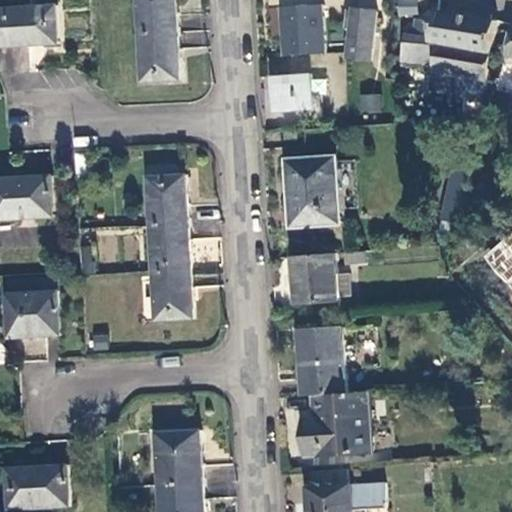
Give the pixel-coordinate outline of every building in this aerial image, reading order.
[(179,0),(141,0),(143,34),(182,32),(179,0)] [(417,15),(416,0),(396,0),(397,16),(417,15)] [(286,56),(329,53),(326,5),(283,7),(284,28),(286,56)] [(12,8),(14,48),(41,46),(61,45),(59,6),(12,8)] [(0,48),(14,48),(12,8),(0,9),(0,48)] [(381,11),(356,8),(350,57),(375,60),(381,11)] [(500,21),(448,12),(439,11),(436,27),(424,25),(422,38),(408,36),(404,59),(436,65),(435,72),(472,78),(490,81),(500,21)] [(182,53),(182,32),(143,34),(146,82),(184,80),(182,53)] [(316,109),(314,74),(275,76),(276,88),(277,112),(316,109)] [(488,96),(490,81),(472,78),(470,93),(488,96)] [(380,92),(359,95),(362,114),(383,111),(380,92)] [(486,117),(476,118),(476,127),(484,127),(486,117)] [(78,154),(79,184),(93,183),(91,153),(78,154)] [(293,227),(343,224),(339,157),(289,160),(291,190),(293,227)] [(511,181),(511,164),(499,164),(498,181),(511,181)] [(461,235),(474,171),(456,168),(442,231),(461,235)] [(154,225),(192,223),(190,186),(189,175),(151,177),(154,225)] [(0,220),(57,217),(54,176),(39,177),(0,178),(0,220)] [(192,241),(192,223),(154,225),(156,273),(194,272),(192,241)] [(511,237),(490,257),(495,262),(511,281),(511,237)] [(369,263),(368,252),(347,253),(348,265),(369,263)] [(341,274),(339,254),(295,257),(297,280),(299,303),(342,300),(342,296),(341,274)] [(495,262),(490,257),(478,269),(482,274),(495,262)] [(97,262),(83,262),(84,271),(84,275),(98,274),(97,262)] [(196,301),(194,272),(156,273),(159,322),(197,320),(196,301)] [(353,273),(341,274),(342,296),(354,296),(353,273)] [(60,277),(8,280),(11,338),(55,336),(64,336),(60,277)] [(511,294),(511,285),(501,295),(506,300),(511,294)] [(315,395),(349,392),(345,328),(301,331),(303,361),(305,396),(315,395)] [(374,452),(371,391),(349,392),(315,395),(316,418),(306,419),(307,437),(309,456),(374,452)] [(162,485),(206,483),(204,447),(203,430),(159,433),(162,485)] [(74,507),(72,466),(59,466),(9,469),(11,510),(74,507)] [(354,483),(353,468),(315,471),(316,486),(313,485),(314,508),(314,511),(356,511),(355,483),(354,483)] [(207,511),(206,483),(162,485),(163,511),(207,511)]
